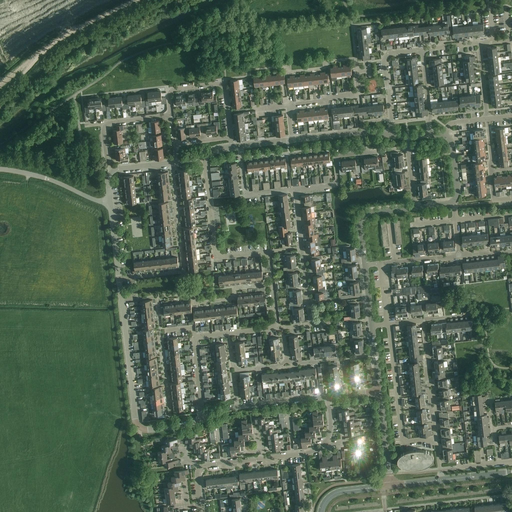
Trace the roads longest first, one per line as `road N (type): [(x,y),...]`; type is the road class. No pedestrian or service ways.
road 1 (residential): [(121,299),(136,423),(170,427)]
road 2 (track): [(11,89),(54,41),(135,0)]
road 3 (residential): [(268,251),(216,255),(204,155)]
road 4 (residential): [(435,439),(401,439),(388,324)]
road 5 (residential): [(288,105),(358,93),(351,25)]
road 6 (residential): [(170,427),(155,296)]
road 7 (residential): [(229,136),(218,83),(170,89),(169,115)]
road 8 (residential): [(435,439),(421,320)]
